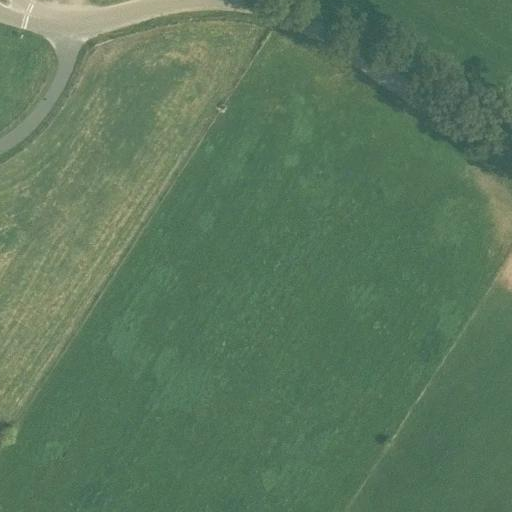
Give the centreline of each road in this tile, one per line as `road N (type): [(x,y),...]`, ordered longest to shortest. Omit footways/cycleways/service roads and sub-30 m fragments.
road 1 (unclassified): [(511,162),(318,27),(238,0)]
road 2 (unclassified): [(0,145),(44,106),(77,23)]
